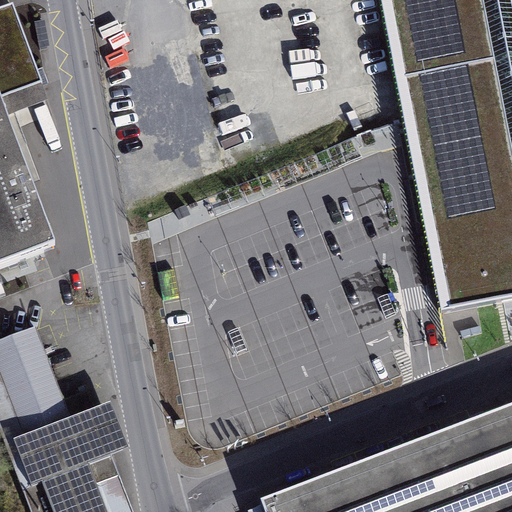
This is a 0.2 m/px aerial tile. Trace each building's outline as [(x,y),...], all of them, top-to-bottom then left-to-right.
[(511,0),(389,0),(450,313),(511,300),(511,0)] [(14,14),(0,18),(0,273),(52,254),(0,116),(0,103),(42,88),(14,14)] [(44,98),(3,114),(9,129),(50,113),(44,98)] [(38,330),(0,342),(0,411),(34,511),(107,511),(96,479),(120,471),(95,399),(65,409),(38,330)] [(511,511),(511,418),(284,511),(511,511)]
